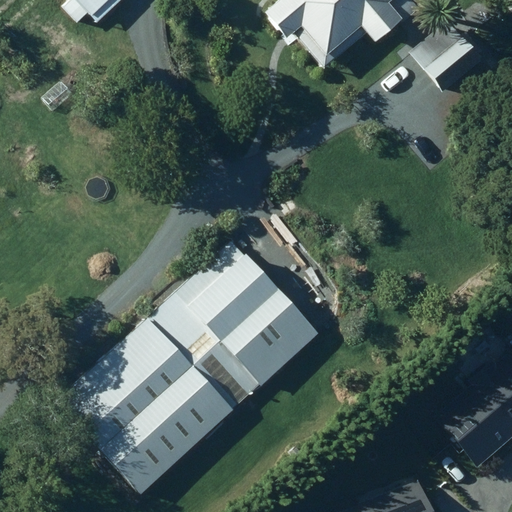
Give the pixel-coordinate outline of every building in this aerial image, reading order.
[(64,0),(58,7),(76,25),(86,16),(95,25),(120,0),(64,0)] [(276,0),(259,15),(284,43),(292,36),(323,71),(365,34),(374,44),(399,22),(394,15),(411,0),(276,0)] [(448,19),(406,52),(440,94),(481,60),(448,19)] [(242,253),(184,309),(258,386),(316,330),(242,253)] [(138,497),(235,405),(179,346),(82,438),(138,497)] [(477,464),(511,432),(511,351),(508,348),(433,417),(477,464)] [(398,396),(385,407),(413,441),(425,430),(398,396)]
